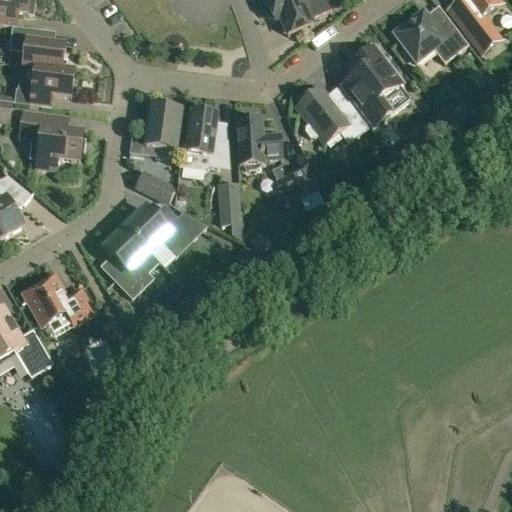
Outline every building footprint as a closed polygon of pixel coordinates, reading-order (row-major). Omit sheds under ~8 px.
[(30,1),(30,0),(0,0),(0,28),(12,30),(14,30),(15,17),(34,19),(36,2),(30,1)] [(266,0),(265,1),(268,8),(267,12),(270,20),(274,22),(275,24),(281,22),(288,39),(313,28),(310,23),(332,14),(325,0),(266,0)] [(448,14),(461,31),(482,58),(501,44),(484,21),(502,6),(497,0),(455,0),(460,6),(448,14)] [(424,13),(394,36),(417,66),(434,53),(445,67),(469,49),(450,24),(439,33),(424,13)] [(17,31),(14,30),(12,30),(9,54),(25,56),(23,70),(74,76),(75,76),(63,74),(66,50),(38,46),(40,34),(17,31)] [(356,81),(341,92),(352,107),(370,130),(372,133),(414,101),(375,51),(349,71),(356,81)] [(71,101),(74,76),(23,70),(20,93),(16,93),(14,107),(52,112),(54,99),(71,101)] [(321,92),(297,111),(310,128),(306,131),(306,135),(311,142),(315,142),(318,140),(325,148),(340,137),(348,147),(370,130),(352,107),(340,116),(321,92)] [(0,117),(9,118),(11,106),(0,104),(0,117)] [(152,111),(146,151),(176,154),(181,115),(175,114),(176,109),(163,108),(162,112),(152,111)] [(83,137),(67,135),(68,122),(24,116),(21,142),(33,144),(30,162),(38,163),(37,171),(57,174),(58,162),(80,165),(81,159),(84,159),(86,144),(83,144),(83,137)] [(205,174),(209,171),(231,174),(229,148),(214,146),(217,119),(193,116),(189,148),(183,147),(180,171),(183,172),(183,171),(205,174)] [(262,123),(236,124),(240,170),(244,169),(245,173),(249,174),(257,174),(260,172),(261,168),(265,168),(265,164),(283,163),(281,137),(264,139),(262,123)] [(306,169),(297,173),(285,179),(285,181),(276,185),(284,203),(293,198),(296,204),(309,198),(317,195),(306,169)] [(333,199),(338,193),(340,177),(325,175),(324,178),(323,192),(325,198),(328,199),(333,199)] [(176,193),(144,177),(137,191),(169,207),(176,193)] [(0,236),(4,242),(24,230),(11,207),(17,203),(24,209),(32,200),(8,180),(0,184),(0,236)] [(243,230),(241,205),(240,198),(239,187),(219,188),(221,206),(223,231),(233,230),(234,241),(244,247),(243,230)] [(186,219),(179,225),(178,223),(167,234),(146,213),(126,232),(150,258),(162,247),(176,261),(208,230),(186,219)] [(160,267),(150,258),(126,232),(106,252),(127,273),(115,285),(133,303),(153,283),(149,278),(160,267)] [(255,243),(252,248),(255,253),(262,256),(267,256),(270,251),(267,246),(261,242),(255,243)] [(56,340),(74,330),(95,318),(81,293),(65,303),(53,283),(26,298),(50,339),(56,340)] [(4,311),(0,313),(0,364),(15,355),(31,382),(54,369),(33,334),(21,341),(4,311)] [(100,411),(98,408),(88,415),(92,421),(94,424),(98,421),(100,419),(104,417),(100,411)] [(104,428),(101,422),(96,425),(94,426),(91,428),(95,436),(98,440),(108,434),(104,428)]
